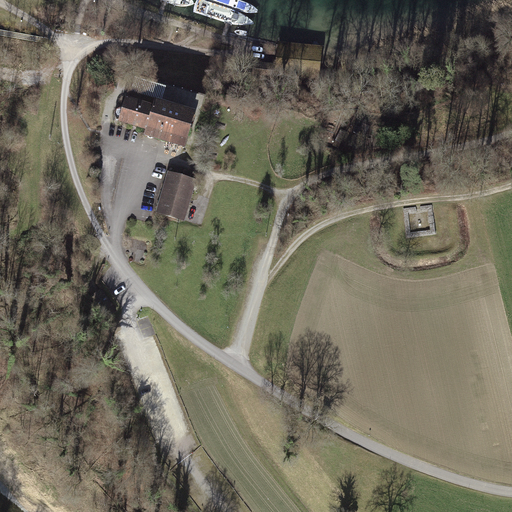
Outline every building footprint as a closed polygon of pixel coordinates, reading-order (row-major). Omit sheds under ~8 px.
[(321,50),(280,45),(280,46),(276,76),(318,81),(321,54),(321,50)] [(270,65),(251,63),(250,74),(269,76),(270,65)] [(126,97),(120,119),(149,127),(147,132),(183,142),(192,111),(156,101),(155,105),(126,97)] [(171,174),(159,214),(182,220),(194,181),(171,174)] [(117,311),(101,288),(91,296),(106,319),(117,311)]
